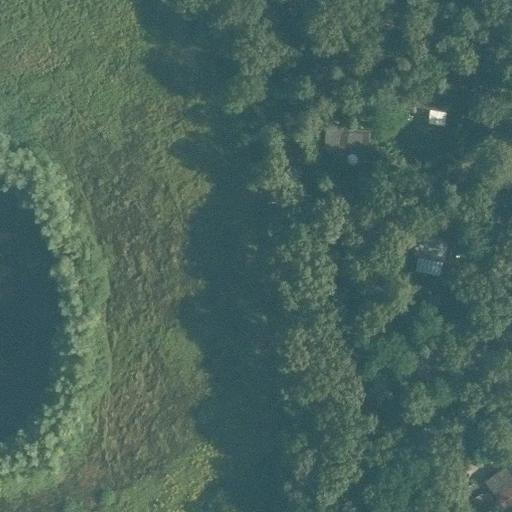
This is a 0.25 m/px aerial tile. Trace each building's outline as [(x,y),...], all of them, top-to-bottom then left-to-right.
[(320,0),(289,0),(290,11),(305,11),(321,10),(320,0)] [(473,55),(462,63),(468,72),(480,65),(473,55)] [(443,109),(447,87),(405,80),(400,102),(443,109)] [(358,106),(357,115),(369,117),(371,107),(358,106)] [(366,151),(369,129),(327,124),(324,146),(366,151)] [(506,146),(511,141),(511,136),(509,132),(501,138),(506,146)] [(408,233),(405,249),(415,251),(414,253),(444,258),(447,238),(418,234),(408,233)] [(454,348),(424,340),(418,363),(447,371),(454,348)] [(499,511),(511,501),(511,471),(503,478),(491,462),(472,477),(499,511)] [(481,493),(470,499),(476,510),(487,504),(481,493)]
